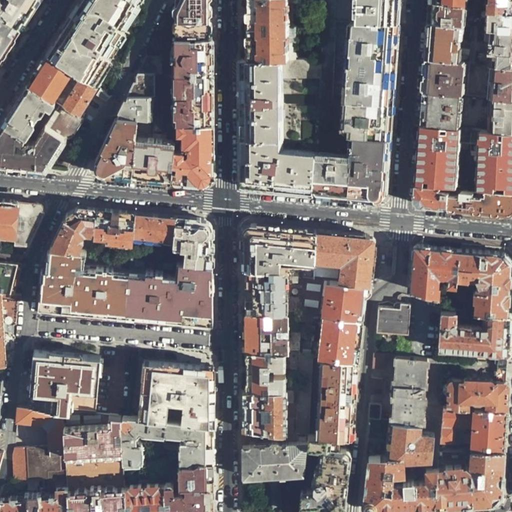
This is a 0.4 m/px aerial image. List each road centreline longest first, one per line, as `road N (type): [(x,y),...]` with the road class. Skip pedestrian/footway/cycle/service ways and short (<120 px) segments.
road 1 (residential): [(227,511),(226,202)]
road 2 (residential): [(402,220),(400,278),(371,302),(351,511)]
road 3 (residential): [(226,202),(0,180)]
road 4 (residential): [(419,0),(402,220)]
road 5 (residential): [(226,202),(227,0)]
road 6 (residential): [(402,220),(226,202)]
